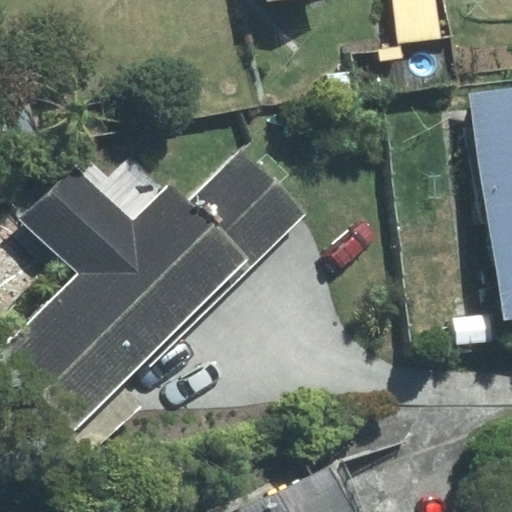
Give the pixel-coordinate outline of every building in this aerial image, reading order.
[(435,0),(394,0),(399,41),(440,36),(435,0)] [(511,91),(472,97),(503,322),(511,320),(511,91)] [(0,110),(0,143),(27,138),(20,106),(0,110)] [(0,350),(0,362),(92,455),(141,406),(121,385),(146,360),(150,364),(303,213),(240,151),(188,202),(172,185),(133,224),(76,166),(22,219),(78,274),(0,350)] [(346,511),(327,473),(248,511),(346,511)]
